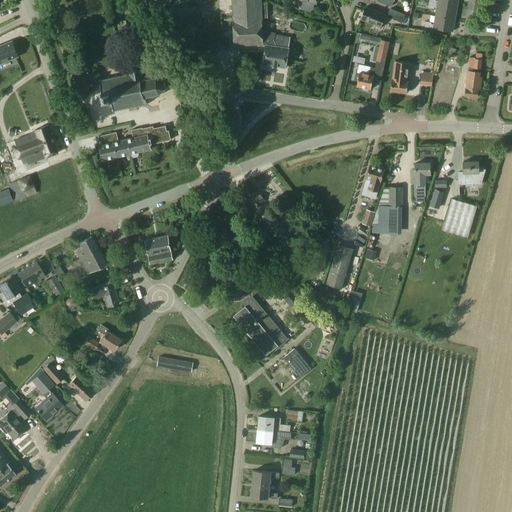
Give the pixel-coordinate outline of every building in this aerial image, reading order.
[(264,45),(263,32),(262,18),(268,18),(267,2),(261,3),(261,0),(231,0),(235,46),(264,45)] [(301,8),(304,9),(310,10),(313,9),(314,3),(316,4),(317,0),(300,0),(301,0),(300,6),(301,8)] [(436,16),(456,20),(458,8),(429,3),(428,7),(434,8),(434,7),(438,8),(436,16)] [(381,27),(386,15),(366,7),(361,19),(381,27)] [(387,16),(402,23),(405,15),(390,9),(387,16)] [(434,28),(453,32),(456,20),(436,16),(435,24),(431,24),(431,22),(426,22),(425,26),(434,28)] [(276,33),(263,32),(264,45),(266,45),(263,64),(286,67),(290,42),(286,41),(286,37),(276,35),(276,33)] [(390,41),(381,39),(376,61),(385,63),(389,46),(390,41)] [(0,63),(18,56),(12,42),(0,46),(0,63)] [(481,69),(482,60),(482,59),(482,54),(476,53),(475,58),(470,57),(468,67),(481,69)] [(394,61),(392,81),(391,91),(407,93),(411,63),(394,61)] [(357,73),(360,73),(357,86),(363,87),(363,89),(368,91),(370,88),(371,89),(374,75),(369,74),(370,67),(359,64),(357,73)] [(155,74),(155,77),(149,78),(149,76),(148,76),(148,78),(142,79),(140,67),(129,69),(130,75),(124,76),(124,74),(122,75),(123,76),(117,77),(117,76),(115,76),(116,78),(110,79),(109,77),(108,78),(108,79),(101,81),(99,80),(98,81),(100,82),(102,91),(101,91),(100,92),(103,93),(104,99),(102,102),(103,103),(105,100),(107,100),(108,101),(110,102),(112,101),(113,109),(112,111),(113,111),(114,110),(145,104),(147,105),(148,104),(146,103),(145,99),(146,98),(146,96),(152,95),(152,97),(154,97),(153,95),(159,93),(159,96),(161,95),(161,94),(165,88),(167,89),(168,88),(165,87),(164,80),(166,79),(165,78),(163,80),(157,77),(156,74),(155,74)] [(482,77),(480,77),(480,72),(468,70),(465,95),(469,95),(469,98),(475,98),(475,96),(477,97),(478,90),(480,90),(482,77)] [(420,85),(432,86),(434,75),(422,73),(420,85)] [(29,165),(58,153),(48,125),(35,130),(36,132),(16,140),(24,163),(28,162),(29,165)] [(146,129),(150,146),(171,141),(169,132),(167,132),(165,127),(154,130),(153,127),(146,129)] [(132,156),(134,158),(137,157),(138,155),(138,153),(139,152),(142,152),(151,149),(150,146),(146,129),(142,130),(142,128),(137,130),(132,131),(133,138),(126,140),(130,154),(131,154),(132,156)] [(113,143),(116,158),(130,154),(126,140),(119,142),(117,133),(108,135),(110,143),(113,143)] [(100,146),(103,161),(116,158),(113,143),(110,143),(108,135),(99,137),(101,145),(100,146)] [(481,184),(486,169),(479,168),(479,161),(463,162),(464,173),(458,173),(458,185),(481,184)] [(415,163),(415,170),(411,170),(411,184),(415,184),(426,184),(426,174),(431,174),(430,163),(415,163)] [(366,178),(371,180),(369,189),(377,191),(379,182),(380,182),(384,168),(370,164),(366,178)] [(37,194),(35,187),(35,186),(31,176),(30,175),(29,175),(18,180),(18,181),(9,184),(16,201),(17,201),(17,202),(37,194)] [(435,180),(435,193),(446,193),(446,187),(447,187),(447,180),(435,180)] [(389,187),(389,206),(379,206),(378,227),(397,227),(397,207),(403,208),(403,187),(389,187)] [(14,201),(9,189),(0,192),(0,204),(1,206),(14,201)] [(266,201),(260,194),(253,200),(259,206),(266,201)] [(478,206),(452,198),(443,230),(468,238),(478,206)] [(363,223),(371,226),(375,212),(367,210),(363,223)] [(173,259),(170,245),(168,239),(168,235),(156,238),(145,240),(150,265),(172,260),(173,259)] [(87,274),(105,264),(91,236),(73,246),(87,274)] [(352,249),(337,244),(325,283),(341,288),(352,249)] [(365,258),(374,261),(376,255),(367,252),(365,258)] [(44,276),(42,272),(47,269),(40,259),(36,262),(36,261),(18,273),(26,287),(34,283),(36,285),(42,281),(40,278),(44,276)] [(46,281),(55,295),(64,290),(54,276),(46,281)] [(20,315),(35,306),(27,293),(21,297),(18,292),(20,290),(11,277),(0,284),(0,288),(5,296),(1,298),(6,307),(13,303),(20,315)] [(197,282),(190,278),(185,287),(192,291),(197,282)] [(81,291),(92,286),(89,280),(84,283),(82,280),(76,283),(81,291)] [(271,282),(305,323),(308,320),(275,280),(271,282)] [(106,307),(118,304),(112,285),(91,291),(93,299),(103,296),(106,307)] [(287,340),(289,339),(282,331),(283,330),(278,325),(258,302),(259,302),(256,299),(253,296),(254,295),(253,294),(243,302),(246,306),(234,315),(266,355),(278,345),(286,355),(294,348),(287,340)] [(9,312),(0,319),(0,333),(1,335),(11,327),(13,329),(18,325),(19,326),(23,322),(20,318),(18,320),(15,316),(14,317),(9,312)] [(113,350),(120,339),(106,330),(107,329),(101,325),(97,330),(104,334),(99,341),(113,350)] [(99,343),(88,336),(84,344),(94,350),(99,343)] [(286,355),(283,357),(300,377),(311,369),(294,348),(286,355)] [(64,378),(50,362),(54,358),(51,355),(39,366),(42,369),(56,384),(64,378)] [(175,360),(159,357),(157,366),(174,369),(192,372),(193,363),(175,360)] [(37,379),(47,389),(41,394),(45,399),(34,408),(45,421),(62,406),(49,391),(55,386),(44,373),(45,372),(39,367),(36,370),(41,375),(37,379)] [(85,400),(92,392),(75,376),(68,384),(85,400)] [(4,381),(0,383),(0,393),(1,395),(10,388),(4,381)] [(23,420),(29,414),(17,401),(11,406),(14,409),(10,413),(9,412),(0,420),(0,427),(5,434),(6,432),(13,439),(24,430),(18,422),(22,418),(23,420)] [(303,412),(288,410),(287,420),(302,422),(303,412)] [(259,415),(258,428),(290,431),(290,425),(281,424),(281,418),(274,418),(275,417),(259,415)] [(258,428),(257,441),(271,443),(271,447),(281,448),(282,439),(291,439),(291,432),(290,432),(290,431),(258,428)] [(290,457),(304,459),(305,451),(291,449),(290,457)] [(0,485),(15,474),(7,464),(8,463),(0,453),(0,485)] [(283,459),(282,474),(295,475),(295,468),(292,467),(292,460),(283,459)] [(271,472),(254,470),(253,483),(270,484),(271,477),(279,478),(279,473),(271,472)] [(278,493),(269,492),(270,484),(253,483),(252,496),(268,497),(268,498),(277,499),(278,493)] [(279,506),(292,507),(292,500),(280,498),(279,506)]
